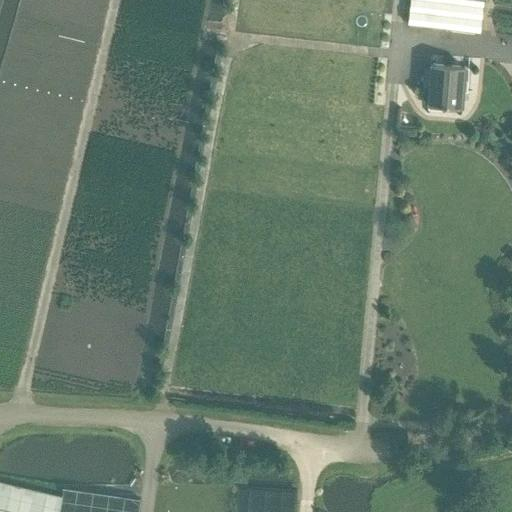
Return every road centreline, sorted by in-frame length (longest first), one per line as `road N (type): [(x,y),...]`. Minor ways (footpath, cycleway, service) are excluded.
road 1 (track): [(22,415),(119,0)]
road 2 (unclassified): [(365,452),(196,426),(0,414)]
road 3 (track): [(396,55),(113,24)]
